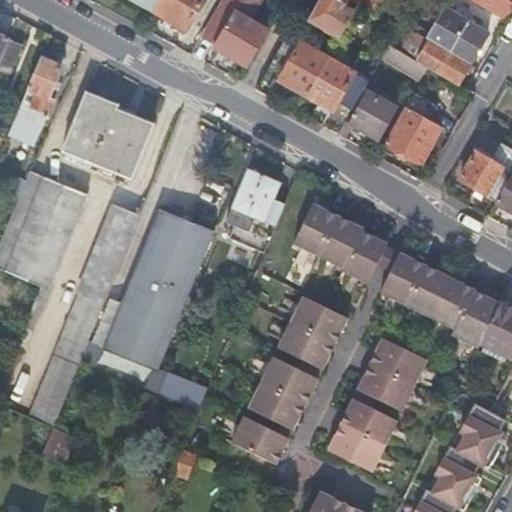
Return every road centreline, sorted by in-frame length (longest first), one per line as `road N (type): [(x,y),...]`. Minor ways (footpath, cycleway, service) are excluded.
road 1 (residential): [(37,0),(235,107)]
road 2 (residential): [(235,107),(411,208)]
road 3 (residential): [(411,208),(511,43)]
road 4 (residential): [(296,0),(235,107)]
